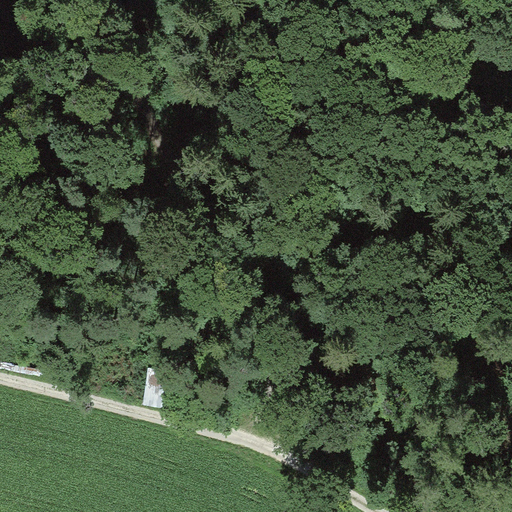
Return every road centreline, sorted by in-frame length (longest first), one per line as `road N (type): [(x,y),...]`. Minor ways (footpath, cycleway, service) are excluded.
road 1 (track): [(105,0),(146,114),(226,251),(281,452)]
road 2 (track): [(0,377),(281,452),(375,511)]
